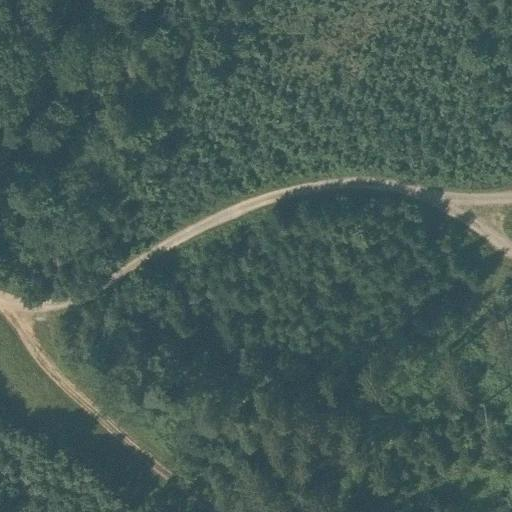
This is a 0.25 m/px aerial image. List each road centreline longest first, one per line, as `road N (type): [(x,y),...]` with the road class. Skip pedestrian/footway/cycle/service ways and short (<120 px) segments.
road 1 (track): [(511,194),(351,182),(313,187),(187,232),(84,299),(7,311)]
road 2 (track): [(7,311),(19,365),(43,402),(195,511)]
